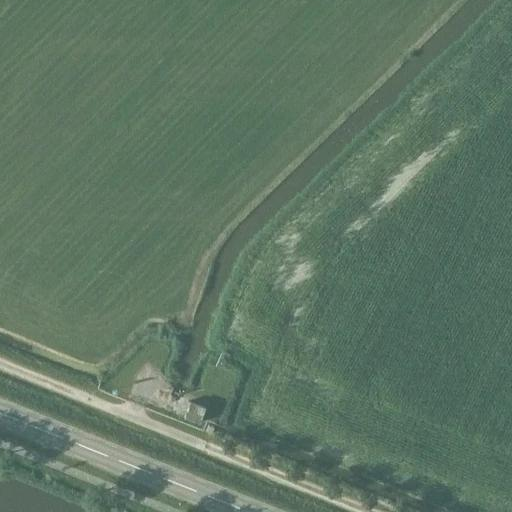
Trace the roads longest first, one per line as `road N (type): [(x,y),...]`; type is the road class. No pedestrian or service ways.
road 1 (track): [(366,511),(0,365)]
road 2 (primary): [(252,511),(0,411)]
